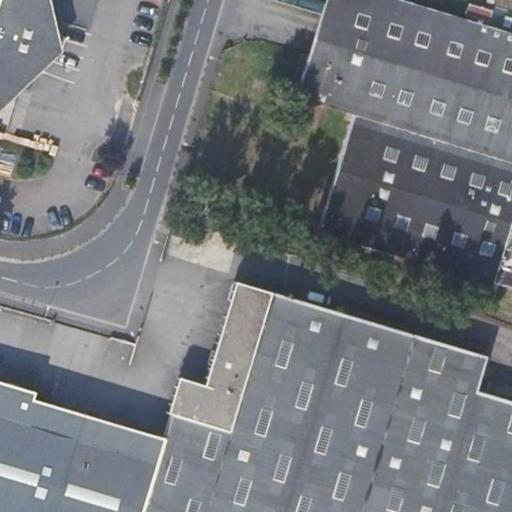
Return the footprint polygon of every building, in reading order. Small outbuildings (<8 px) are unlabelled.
[(0,0),(0,100),(43,51),(36,0),(0,0)] [(294,84),(499,146),(511,102),(511,37),(392,0),(351,0),(332,65),(303,56),(294,84)] [(319,0),(303,56),(332,65),(351,0),(319,0)] [(313,226),(460,273),(499,146),(294,84),(291,94),(346,111),(313,226)] [(511,102),(499,146),(460,273),(511,289),(511,102)] [(245,358),(266,290),(236,281),(215,349),(245,358)] [(388,511),(440,342),(266,290),(245,358),(215,349),(201,392),(194,420),(167,412),(160,438),(108,422),(80,511),(388,511)] [(459,348),(440,342),(388,511),(511,511),(511,402),(472,390),(449,383),(459,348)] [(483,355),(459,348),(449,383),(472,390),(483,355)] [(175,385),(167,412),(194,420),(201,392),(175,385)] [(0,511),(80,511),(108,422),(73,412),(66,437),(17,422),(24,397),(0,390),(0,511)] [(66,437),(73,412),(24,397),(17,422),(66,437)]
